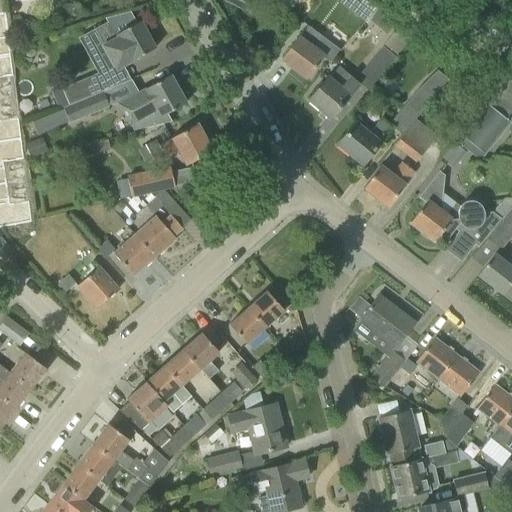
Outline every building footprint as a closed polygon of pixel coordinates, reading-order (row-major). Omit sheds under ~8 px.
[(223,0),(250,14),(256,0),(223,0)] [(304,17),(344,47),(351,38),(326,19),(331,13),(316,2),(304,17)] [(370,22),(385,34),(394,22),(379,10),(370,22)] [(106,22),(94,30),(102,46),(116,70),(129,63),(129,62),(131,61),(131,62),(155,48),(140,21),(135,24),(129,12),(104,19),(106,22)] [(0,57),(11,55),(4,13),(0,13),(0,57)] [(358,84),(366,91),(414,33),(399,24),(381,46),(353,80),(349,76),(340,86),(328,77),(308,100),(330,118),(349,95),(358,84)] [(298,38),(282,60),(292,68),(288,73),(300,82),(304,77),(306,78),(322,57),(329,63),(339,50),(307,26),(299,38),(298,38)] [(0,78),(13,76),(11,55),(0,57),(0,78)] [(402,136),(416,120),(415,119),(428,102),(429,102),(447,80),(436,70),(415,90),(388,124),(379,118),(368,132),(356,122),(336,145),(361,165),(380,142),(391,128),(401,135),(402,136)] [(60,88),(68,105),(102,92),(94,74),(60,88)] [(167,114),(185,103),(170,75),(117,105),(129,127),(130,126),(132,131),(171,122),(167,114)] [(102,92),(68,105),(62,107),(68,123),(108,107),(102,92)] [(457,144),(479,161),(510,123),(488,105),(457,144)] [(0,142),(21,139),(18,118),(0,121),(0,142)] [(436,136),(416,120),(402,136),(401,135),(392,146),(415,163),(436,136)] [(176,152),(184,166),(212,152),(197,124),(159,145),(165,158),(176,152)] [(24,145),(29,158),(46,152),(41,138),(24,145)] [(0,184),(7,184),(4,163),(23,160),(21,139),(0,142),(0,184)] [(79,147),(81,157),(109,150),(106,140),(79,147)] [(363,188),(387,207),(414,172),(400,162),(392,174),(380,165),(363,188)] [(149,193),(162,190),(174,187),(169,166),(126,176),(130,197),(149,193)] [(457,218),(450,220),(451,218),(446,214),(455,203),(442,193),(443,175),(438,171),(418,197),(424,203),(408,223),(433,242),(439,234),(446,240),(454,229),(477,247),(499,218),(491,212),(483,213),(483,211),(482,210),(481,208),(480,206),(479,205),(477,203),(475,202),(473,202),(471,201),(469,201),(467,201),(465,202),(463,203),(462,204),(460,205),(459,207),(458,208),(457,210),(456,212),(456,214),(456,216),(457,218)] [(7,184),(0,184),(0,228),(31,224),(28,202),(10,205),(7,184)] [(161,206),(170,216),(181,229),(190,221),(162,190),(149,193),(154,198),(145,206),(152,214),(161,206)] [(511,205),(485,238),(486,239),(501,250),(511,235),(511,205)] [(154,215),(133,234),(154,258),(175,239),(172,236),(181,229),(170,216),(161,224),(154,215)] [(154,258),(133,234),(112,253),(133,276),(154,258)] [(95,250),(102,258),(113,249),(106,241),(95,250)] [(494,253),(477,276),(502,295),(505,291),(511,295),(511,251),(505,261),(504,260),(494,253)] [(76,286),(96,308),(118,289),(98,267),(76,286)] [(58,284),(64,292),(74,283),(67,275),(58,284)] [(266,291),(247,308),(265,327),(283,311),(266,291)] [(378,296),(351,330),(365,341),(373,330),(395,347),(414,323),(378,296)] [(265,327),(247,308),(228,325),(246,344),(265,327)] [(0,324),(0,331),(18,345),(27,333),(5,317),(0,324)] [(201,333),(182,350),(200,369),(199,370),(207,379),(216,371),(209,362),(218,353),(201,333)] [(293,334),(281,345),(289,355),(301,344),(293,334)] [(414,363),(437,380),(456,356),(433,338),(414,363)] [(289,355),(281,345),(261,363),(259,360),(251,367),(262,379),(289,355)] [(182,350),(164,366),(181,386),(199,370),(200,369),(182,350)] [(383,388),(404,361),(391,351),(370,378),(383,388)] [(9,373),(29,389),(45,369),(24,353),(9,373)] [(456,356),(437,380),(459,398),(478,373),(456,356)] [(400,367),(409,374),(415,367),(406,359),(400,367)] [(236,379),(220,393),(230,403),(256,380),(240,363),(229,372),(236,379)] [(0,379),(1,380),(0,382),(0,397),(15,409),(29,389),(9,373),(0,365),(0,379)] [(164,366),(145,382),(167,407),(166,407),(172,413),(189,398),(179,387),(181,386),(164,366)] [(140,430),(166,407),(167,407),(145,382),(143,384),(142,382),(134,389),(135,391),(126,399),(128,402),(119,410),(140,430)] [(475,410),(497,427),(511,407),(511,398),(494,385),(475,410)] [(220,393),(202,409),(211,420),(230,403),(220,393)] [(0,427),(15,409),(0,397),(0,427)] [(450,406),(460,414),(466,406),(456,398),(450,406)] [(379,415),(400,412),(399,400),(377,403),(379,415)] [(225,417),(229,434),(245,430),(252,456),(286,447),(275,404),(225,417)] [(511,454),(511,407),(497,427),(489,438),(511,455),(511,454)] [(202,409),(183,425),(193,436),(211,420),(202,409)] [(389,454),(392,466),(392,467),(417,460),(414,448),(417,447),(408,411),(378,418),(387,455),(389,454)] [(443,437),(455,446),(473,423),(461,414),(443,437)] [(107,424),(92,444),(113,460),(112,461),(120,466),(125,470),(132,461),(119,452),(128,440),(107,424)] [(193,436),(183,425),(168,439),(160,431),(150,439),(168,457),(193,436)] [(423,445),(426,458),(445,454),(441,441),(423,445)] [(77,464),(98,480),(106,486),(120,466),(112,461),(113,460),(92,444),(77,464)] [(204,459),(209,477),(240,469),(237,455),(236,451),(204,459)] [(455,451),(445,454),(447,465),(457,462),(455,451)] [(157,453),(138,479),(149,487),(167,463),(157,453)] [(392,467),(392,466),(390,466),(398,499),(428,492),(428,490),(435,488),(437,485),(433,467),(429,464),(422,466),(420,459),(417,460),(392,467)] [(492,477),(502,485),(511,471),(511,463),(506,459),(492,477)] [(290,464),(240,477),(242,484),(250,482),(253,495),(263,492),(264,497),(257,499),(260,511),(277,511),(300,506),(294,480),(305,477),(302,462),(290,465),(290,464)] [(62,484),(83,499),(98,480),(77,464),(62,484)] [(511,471),(502,485),(511,493),(511,471)] [(452,480),(456,496),(487,489),(483,472),(452,480)] [(149,487),(138,479),(127,493),(138,501),(149,487)] [(47,504),(58,511),(88,511),(92,507),(83,500),(83,499),(62,484),(47,504)] [(419,508),(419,511),(466,511),(463,497),(419,508)]
